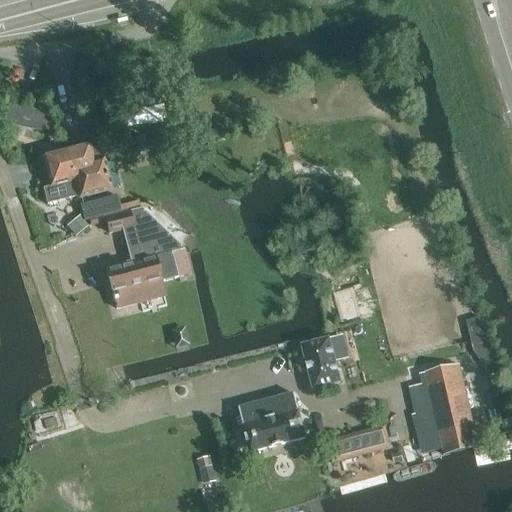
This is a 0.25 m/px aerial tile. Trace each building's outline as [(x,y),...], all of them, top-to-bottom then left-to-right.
[(5,123),(40,131),(45,111),(10,103),(5,123)] [(76,194),(78,200),(111,192),(104,161),(94,163),(91,147),(87,148),(84,146),(79,147),(77,150),(67,152),(76,194)] [(67,196),(76,194),(67,152),(57,155),(54,153),(48,154),(47,157),(43,158),(50,187),(64,184),(67,196)] [(88,200),(93,219),(121,212),(116,193),(88,200)] [(138,289),(161,283),(178,278),(172,254),(184,251),(141,209),(105,218),(109,234),(133,228),(141,260),(106,269),(117,310),(141,303),(138,289)] [(77,215),(67,226),(78,236),(88,225),(77,215)] [(500,364),(486,331),(480,333),(475,322),(469,324),(487,369),(500,364)] [(337,360),(349,357),(343,334),(331,337),(337,360)] [(303,347),(314,391),(341,384),(330,340),(303,347)] [(425,374),(445,457),(479,448),(459,366),(425,374)] [(253,453),(304,440),(306,440),(295,395),(239,410),(251,454),(253,454),(253,453)] [(418,400),(420,410),(428,408),(425,399),(418,400)] [(385,427),(326,442),(332,464),(391,448),(385,427)] [(209,459),(199,461),(201,469),(210,466),(209,459)]
